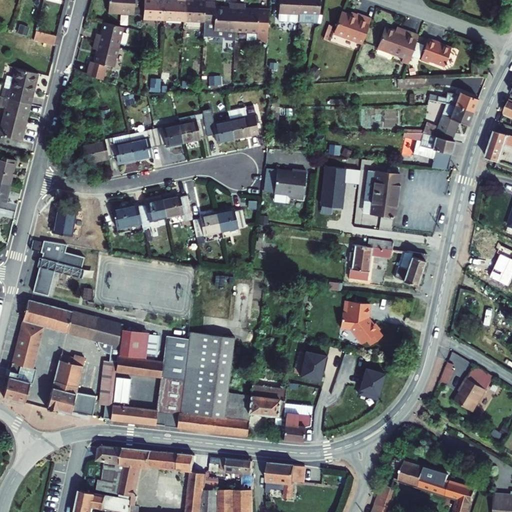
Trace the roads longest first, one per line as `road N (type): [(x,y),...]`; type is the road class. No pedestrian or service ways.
road 1 (tertiary): [(356,442),(391,419),(420,379),(472,150),(511,60)]
road 2 (tertiary): [(41,448),(103,432),(262,449)]
road 3 (residential): [(37,176),(100,187),(201,167),(236,170)]
road 4 (residential): [(80,0),(37,176)]
